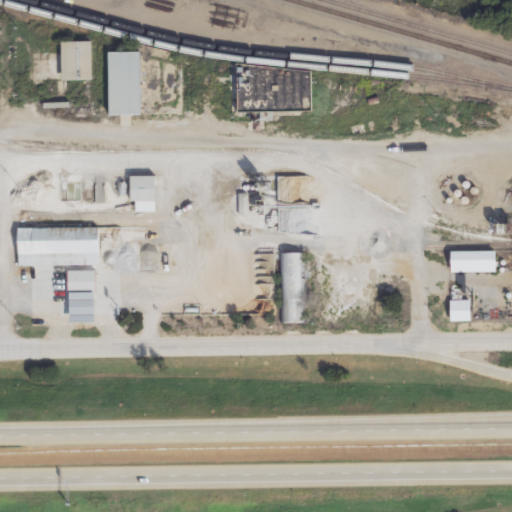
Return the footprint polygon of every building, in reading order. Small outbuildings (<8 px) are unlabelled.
[(91,42),(62,42),(62,82),(91,82),(91,42)] [(140,53),(109,53),(109,116),(140,116),(140,53)] [(135,213),(156,213),(156,177),(131,177),(131,203),(135,203),(135,213)] [(179,244),(179,228),(120,228),(120,244),(179,244)] [(18,229),(18,267),(99,267),(99,229),(18,229)] [(139,272),(159,272),(159,246),(127,246),(127,265),(139,265),(139,272)] [(496,274),(496,253),(450,253),(450,274),(496,274)] [(304,325),(304,255),(281,255),(281,325),(304,325)] [(49,290),(104,290),(104,275),(49,275),(49,290)] [(70,323),(95,323),(95,294),(70,294),(70,323)] [(450,302),(450,323),(471,323),(471,302),(450,302)]
